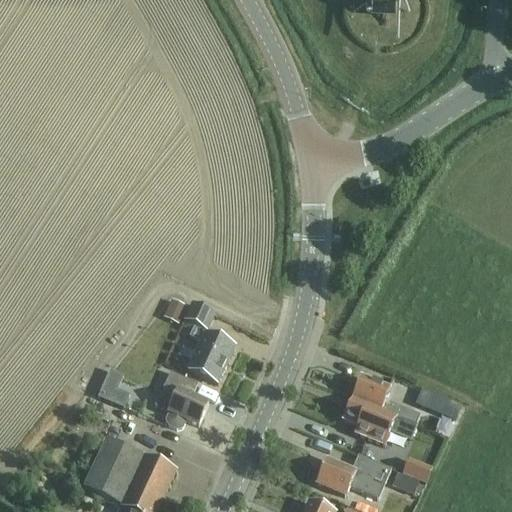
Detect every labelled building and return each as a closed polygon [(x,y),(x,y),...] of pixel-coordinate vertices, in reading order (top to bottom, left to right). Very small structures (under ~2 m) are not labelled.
[(395,29),(408,20),(393,0),(380,10),(395,29)] [(172,303),(167,314),(181,320),(186,310),(172,303)] [(218,387),(235,351),(205,337),(207,334),(215,317),(192,306),(184,323),(195,328),(190,339),(201,345),(188,373),(218,387)] [(168,415),(170,416),(166,424),(168,429),(176,433),(182,431),(186,423),(198,429),(208,407),(192,400),(198,388),(170,375),(160,396),(174,402),(168,415)] [(364,380),(355,401),(383,414),(398,421),(417,429),(419,430),(424,419),(390,404),(388,410),(385,409),(392,393),(364,380)] [(396,399),(413,404),(418,390),(401,385),(396,399)] [(126,410),(133,392),(119,386),(111,404),(126,410)] [(434,399),(422,394),(416,406),(429,412),(434,399)] [(355,401),(345,422),(358,428),(361,429),(357,437),(386,450),(393,435),(413,443),(419,430),(417,429),(398,421),(383,414),(355,401)] [(159,511),(177,475),(143,461),(105,444),(83,493),(120,510),(119,511),(159,511)] [(436,470),(403,455),(395,472),(424,485),(429,487),(436,470)] [(349,500),(354,490),(382,502),(395,472),(362,458),(356,472),(330,461),(319,487),(349,500)] [(398,477),(393,489),(414,498),(416,494),(418,488),(419,485),(398,477)] [(418,488),(416,494),(421,497),(424,491),(418,488)] [(42,511),(50,497),(35,490),(26,508),(34,511),(42,511)] [(413,498),(406,511),(431,511),(434,507),(413,498)]
